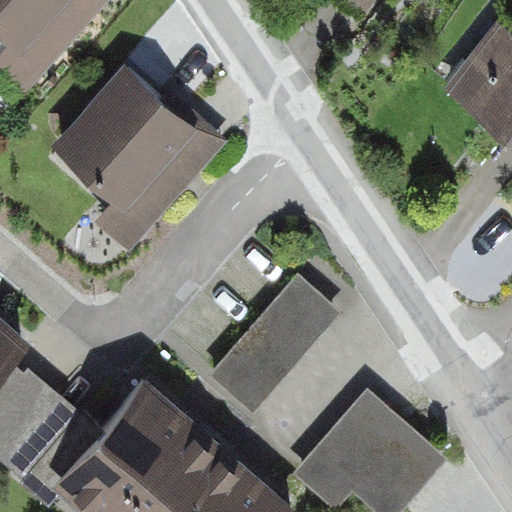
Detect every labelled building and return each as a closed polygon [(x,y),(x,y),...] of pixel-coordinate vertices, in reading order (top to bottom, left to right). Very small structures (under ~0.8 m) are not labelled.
[(0,64),(0,79),(22,100),(117,0),(0,0),(0,29),(17,46),(0,64)] [(381,0),(354,0),(372,13),(381,0)] [(455,89),(511,135),(511,27),(508,24),(455,89)] [(140,64),(66,140),(122,195),(99,217),(135,252),(231,153),(140,64)] [(302,279),(219,369),(258,405),(341,315),(302,279)] [(0,307),(0,378),(35,338),(0,307)] [(157,377),(61,481),(94,511),(301,511),(303,510),(157,377)] [(373,389),(294,471),(335,510),(355,484),(384,511),(395,511),(446,460),(373,389)]
